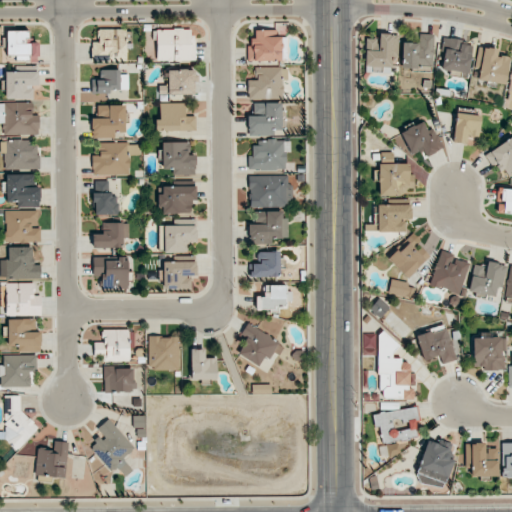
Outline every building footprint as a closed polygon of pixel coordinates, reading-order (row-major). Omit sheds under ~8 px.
[(126,61),(126,29),(97,29),(97,41),(92,42),(93,61),(126,61)] [(155,61),(194,61),(195,30),(156,29),(155,61)] [(29,31),(7,30),(6,60),(37,61),(37,43),(29,42),(29,31)] [(286,62),(287,37),(279,37),(279,30),(255,30),(255,39),(248,39),(248,61),(286,62)] [(365,38),(364,65),(372,66),(372,72),(380,72),(380,66),(391,67),(392,57),(398,58),(398,34),(379,33),(379,39),(365,38)] [(434,34),(420,34),(419,43),(402,43),(401,69),(433,70),(434,34)] [(461,39),(444,38),(441,70),(469,72),(472,46),(461,45),(461,39)] [(497,49),(484,47),(477,79),(504,85),(509,58),(496,55),(497,49)] [(255,68),(255,80),(247,81),(248,98),(286,97),(285,67),(255,68)] [(128,74),(120,74),(120,70),(101,70),(100,79),(91,79),(91,91),(128,92),(128,74)] [(38,71),(5,72),(6,99),(33,98),(33,85),(38,85),(38,71)] [(0,102),(0,123),(3,124),(2,135),(39,135),(39,115),(33,115),(33,102),(0,102)] [(156,131),(195,131),(195,116),(185,116),(185,103),(159,103),(160,120),(155,120),(156,131)] [(252,103),(252,115),(247,115),(248,134),(282,134),(281,103),(252,103)] [(124,132),(125,106),(97,105),(97,114),(108,114),(108,119),(91,118),(91,138),(114,138),(114,131),(124,132)] [(467,135),(478,137),(481,116),(457,112),(452,141),(466,144),(467,135)] [(443,148),(433,128),(428,130),(423,121),(399,133),(411,155),(421,149),(426,157),(443,148)] [(511,173),(511,137),(484,154),(491,165),(495,163),(500,171),(503,169),(508,176),(511,173)] [(247,169),(287,170),(288,140),(255,139),(254,156),(248,156),(247,169)] [(2,142),(3,169),(38,168),(38,141),(2,142)] [(188,142),(162,142),(161,169),(173,169),(173,174),(195,175),(195,155),(188,155),(188,142)] [(129,174),(129,155),(140,155),(140,143),(99,143),(99,155),(92,156),(92,175),(129,174)] [(409,163),(378,164),(378,193),(414,193),(414,175),(409,175),(409,163)] [(6,174),(6,202),(17,202),(17,207),(40,207),(40,186),(34,186),(35,175),(6,174)] [(288,176),(249,175),(249,206),(292,207),(292,185),(287,185),(288,176)] [(117,215),(118,195),(108,194),(108,181),(94,180),(94,214),(117,215)] [(195,186),(162,186),(163,194),(157,194),(158,206),(163,206),(163,214),(191,213),(191,200),(196,200),(195,186)] [(511,213),(511,189),(497,189),(497,213),(511,213)] [(404,232),(404,219),(410,219),(410,204),(376,204),(376,224),(365,224),(365,231),(404,232)] [(37,211),(6,210),(5,242),(40,242),(40,228),(37,228),(37,211)] [(271,244),(271,237),(287,237),(287,218),(281,218),(281,211),(266,211),(266,225),(248,224),(248,244),(271,244)] [(265,211),(255,211),(256,224),(265,223),(265,211)] [(92,248),(122,248),(121,237),(128,237),(128,223),(102,223),(102,234),(92,234),(92,248)] [(196,226),(161,225),(161,252),(186,252),(187,239),(196,240),(196,226)] [(387,258),(406,278),(428,257),(409,237),(387,258)] [(41,265),(32,265),(32,247),(8,247),(8,260),(0,260),(0,278),(41,278),(41,265)] [(258,251),(258,264),(253,264),(253,277),(280,277),(279,251),(258,251)] [(470,261),(439,251),(429,285),(459,294),(470,261)] [(93,256),(92,275),(102,275),(102,288),(127,289),(128,257),(93,256)] [(191,289),(191,275),(196,275),(197,262),(163,261),(162,289),(191,289)] [(473,264),(468,292),(494,296),(496,286),(502,287),(505,265),(485,261),(484,266),(473,264)] [(409,284),(391,278),(387,292),(405,298),(409,284)] [(32,283),(6,282),(5,314),(41,315),(41,296),(32,295),(32,283)] [(255,310),(278,311),(278,304),(286,304),(286,286),(263,285),(263,297),(256,296),(255,310)] [(39,352),(38,319),(7,319),(8,346),(18,346),(19,352),(39,352)] [(258,366),(264,355),(272,360),(282,344),(247,323),(242,332),(248,336),(238,354),(258,366)] [(442,364),(456,360),(446,325),(415,334),(423,360),(440,355),(442,364)] [(129,361),(129,329),(102,330),(102,342),(94,342),(94,353),(103,353),(103,361),(129,361)] [(362,334),(363,356),(375,355),(374,334),(362,334)] [(178,370),(179,337),(148,336),(148,369),(178,370)] [(411,399),(412,384),(415,384),(415,373),(409,373),(410,360),(395,360),(395,337),(379,337),(377,398),(411,399)] [(473,366),(484,366),(484,370),(504,370),(503,337),(472,337),(473,366)] [(190,349),(191,380),(217,379),(216,357),(205,358),(205,349),(190,349)] [(36,355),(3,355),(3,366),(0,365),(0,386),(29,387),(29,371),(36,371),(36,355)] [(134,392),(133,368),(104,368),(104,393),(134,392)] [(271,384),(252,385),(252,394),(271,394),(271,384)] [(20,395),(4,395),(5,442),(13,442),(13,448),(31,448),(31,413),(20,413),(20,395)] [(419,436),(416,408),(372,413),(374,426),(379,425),(381,441),(419,436)] [(91,448),(112,473),(118,468),(125,477),(133,470),(122,458),(134,448),(109,418),(94,431),(101,439),(91,448)] [(445,484),(455,454),(448,451),(450,446),(428,439),(416,473),(445,484)] [(68,442),(52,441),(52,448),(36,448),(35,476),(66,478),(68,442)] [(501,477),(511,477),(511,442),(501,442),(501,477)] [(464,443),(465,463),(469,463),(470,477),(497,476),(497,449),(484,449),(484,443),(464,443)]
